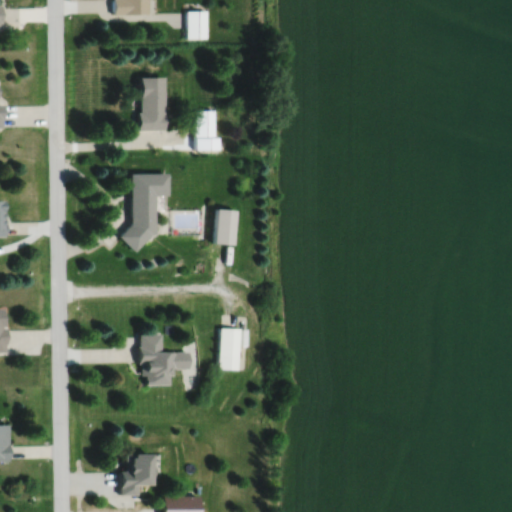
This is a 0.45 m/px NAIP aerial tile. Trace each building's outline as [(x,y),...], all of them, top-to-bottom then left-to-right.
[(109,0),(109,13),(145,12),(144,0),(109,0)] [(183,9),(184,37),(205,36),(204,9),(183,9)] [(135,76),(136,111),(133,111),(133,129),(161,129),(160,75),(135,76)] [(191,109),(192,136),(213,136),(212,109),(191,109)] [(125,173),(126,223),(114,236),(130,251),(146,234),(152,232),(151,194),(165,194),(164,172),(125,173)] [(212,208),(209,242),(230,244),(233,210),(212,208)] [(217,324),(214,367),(235,368),(237,325),(217,324)] [(136,331),(136,343),(135,343),(135,360),(138,360),(138,372),(143,372),(143,382),(167,382),(167,372),(171,372),(171,366),(187,366),(187,348),(173,348),(173,347),(158,347),(158,330),(136,331)] [(121,450),(121,468),(116,468),(116,486),(117,486),(117,492),(135,492),(135,481),(148,481),(148,450),(130,450),(121,450)] [(160,493),(160,511),(198,511),(198,493),(160,493)]
